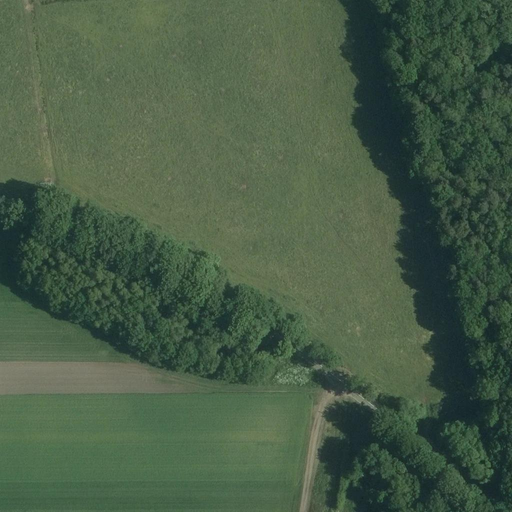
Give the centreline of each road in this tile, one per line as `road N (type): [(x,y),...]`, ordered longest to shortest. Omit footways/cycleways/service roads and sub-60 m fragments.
road 1 (tertiary): [(0,203),(106,241),(230,305),(511,509)]
road 2 (track): [(316,511),(331,455),(335,378)]
